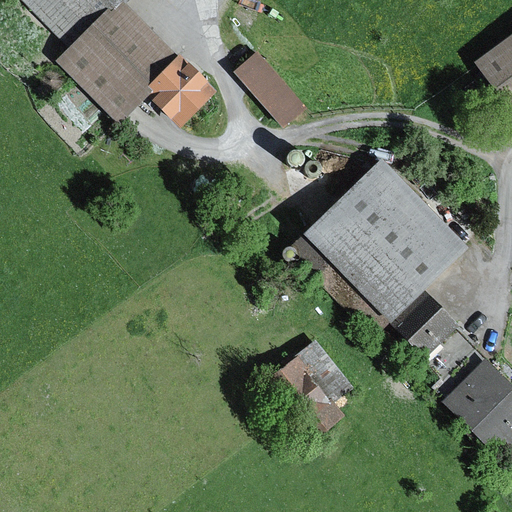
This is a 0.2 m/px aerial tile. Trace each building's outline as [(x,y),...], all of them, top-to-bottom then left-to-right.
[(126,0),(20,0),(68,49),(104,13),(108,18),(119,7),(126,0)] [(108,18),(104,13),(68,49),(55,63),(111,119),(141,89),(171,58),(119,7),(108,18)] [(511,37),(473,66),(511,120),(511,119),(511,37)] [(255,55),(232,75),(280,130),(303,110),(255,55)] [(212,96),(171,58),(141,89),(155,102),(149,108),(177,133),(212,96)] [(285,172),(288,173),(290,173),(293,173),(295,172),(297,170),(298,167),(299,164),(298,161),(296,159),(294,157),(291,157),(288,157),(286,158),(284,160),(282,162),(282,165),(282,168),(283,170),(285,172)] [(381,163),(302,240),(388,328),(467,251),(381,163)] [(304,180),(306,182),(309,182),(312,181),(314,180),(316,178),(317,176),(317,173),(316,170),(315,168),(312,166),(310,165),(307,165),(304,167),(302,168),(301,171),(300,173),(301,176),(302,178),(304,180)] [(436,315),(406,346),(450,391),(481,360),(436,315)] [(313,342),(264,381),(313,442),(342,418),(331,405),(351,389),(313,342)] [(450,391),(437,404),(488,455),(499,444),(509,455),(511,452),(511,390),(481,360),(450,391)]
